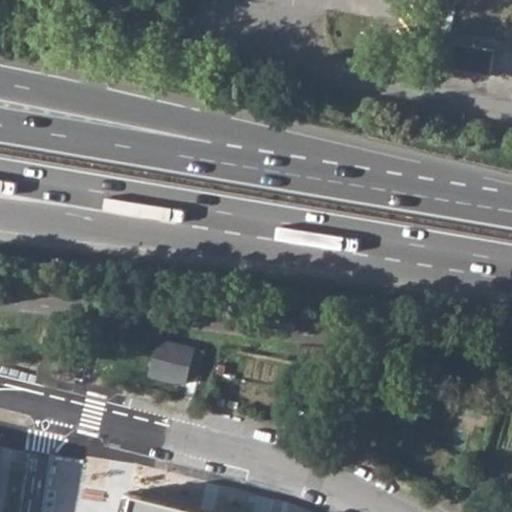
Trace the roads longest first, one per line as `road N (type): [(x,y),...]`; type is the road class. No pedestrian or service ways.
road 1 (residential): [(390,511),(285,464),(60,407)]
road 2 (trunk): [(200,208),(511,260)]
road 3 (trunk): [(511,211),(245,166)]
road 4 (trunk): [(245,166),(205,128),(0,82)]
road 5 (trunk): [(245,166),(0,125)]
road 6 (trunk): [(0,213),(137,230),(200,208)]
road 7 (trunk): [(0,174),(200,208)]
